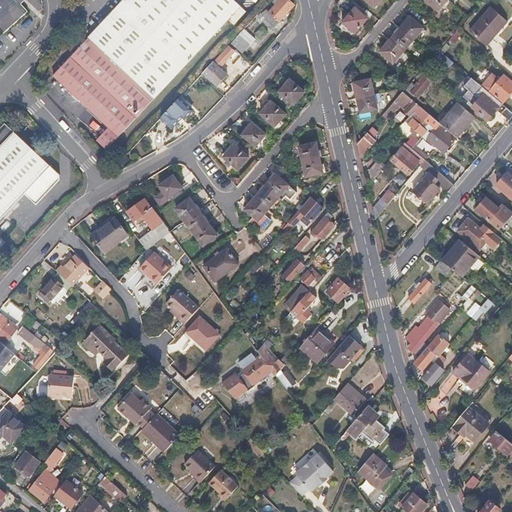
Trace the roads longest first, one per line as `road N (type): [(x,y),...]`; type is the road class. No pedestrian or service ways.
road 1 (tertiary): [(373,279),(397,374),(454,511)]
road 2 (residential): [(373,279),(394,270),(511,131)]
road 3 (tertiary): [(332,101),(373,279)]
road 4 (residential): [(315,30),(299,36),(181,148)]
road 5 (residential): [(58,226),(130,303),(138,341),(162,364)]
road 6 (residential): [(332,101),(303,118),(225,206)]
road 7 (unclassified): [(8,78),(105,189)]
road 8 (residential): [(170,511),(65,414)]
